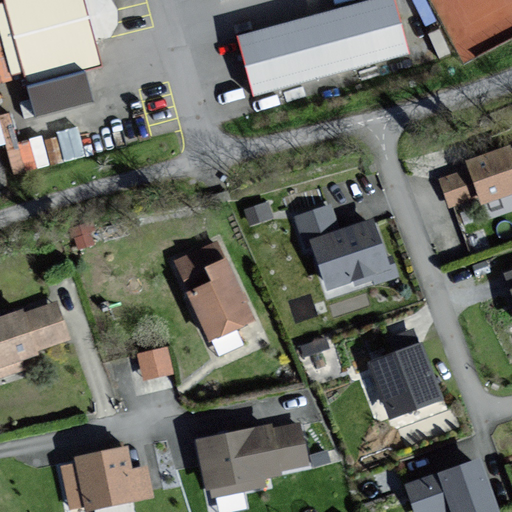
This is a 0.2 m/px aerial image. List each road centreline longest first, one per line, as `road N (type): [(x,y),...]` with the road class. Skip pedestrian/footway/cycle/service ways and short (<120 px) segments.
road 1 (residential): [(0,219),(374,118)]
road 2 (residential): [(374,118),(473,394),(486,406),(511,405)]
road 3 (residential): [(302,406),(0,451)]
road 4 (residential): [(374,118),(511,81)]
